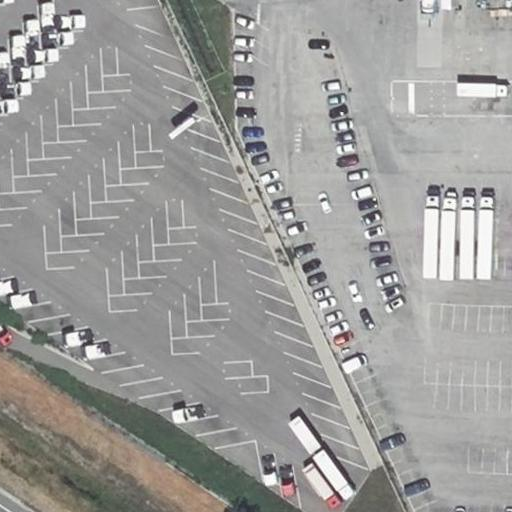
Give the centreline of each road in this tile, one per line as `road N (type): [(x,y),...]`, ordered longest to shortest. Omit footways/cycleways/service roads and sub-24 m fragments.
road 1 (unknown): [(140,355),(247,428),(290,422),(308,399),(310,364),(247,220)]
road 2 (unknown): [(247,220),(197,102),(120,0)]
road 3 (track): [(0,400),(164,511)]
road 4 (unknown): [(122,2),(0,144)]
road 5 (unknown): [(247,220),(140,355)]
road 6 (unknown): [(0,258),(140,355)]
